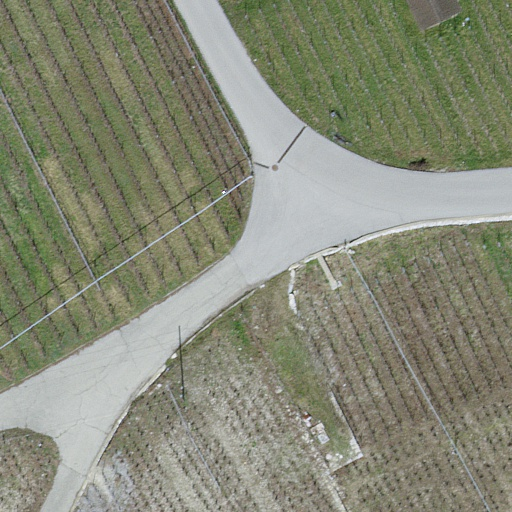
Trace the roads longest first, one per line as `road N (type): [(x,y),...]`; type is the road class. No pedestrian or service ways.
road 1 (track): [(62,511),(111,400),(330,190)]
road 2 (unclassified): [(511,195),(379,199),(330,190),(291,158),(196,0)]
road 3 (track): [(0,457),(111,400)]
